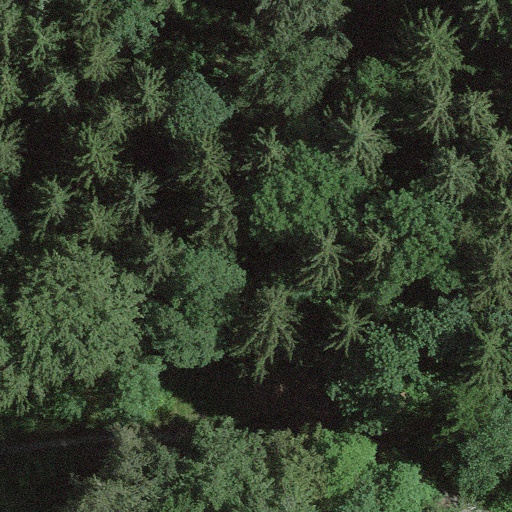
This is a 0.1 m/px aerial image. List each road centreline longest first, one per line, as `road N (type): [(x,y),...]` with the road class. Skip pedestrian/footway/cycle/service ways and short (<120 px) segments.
road 1 (track): [(168,440),(361,57),(382,0)]
road 2 (track): [(0,449),(168,440),(301,453),(388,473),(475,511)]
